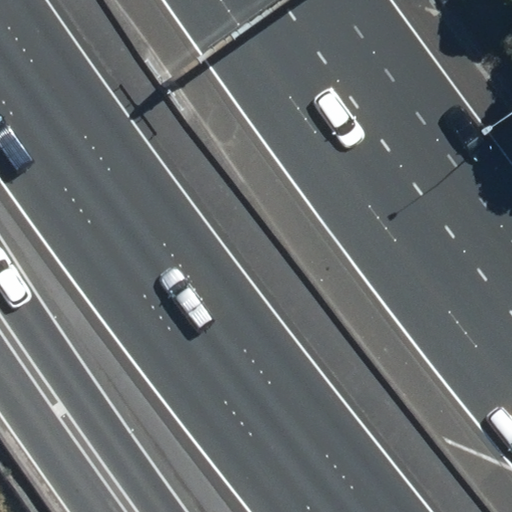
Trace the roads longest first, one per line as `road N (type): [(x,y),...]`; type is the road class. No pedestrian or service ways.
road 1 (motorway): [(377,511),(83,130),(0,4)]
road 2 (motorway): [(220,0),(511,389)]
road 3 (motorway): [(159,511),(0,260)]
